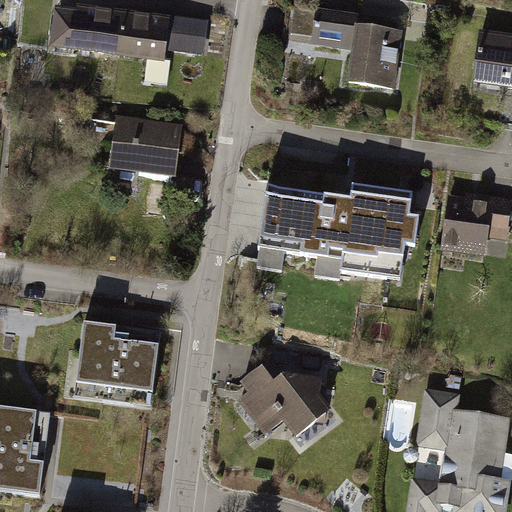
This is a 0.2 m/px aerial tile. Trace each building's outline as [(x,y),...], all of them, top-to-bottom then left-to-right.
[(114,67),(121,14),(79,9),(72,62),(114,67)] [(121,14),(114,67),(164,74),(166,57),(206,63),(211,26),(121,14)] [(394,104),(404,43),(380,40),(382,28),(296,14),(292,43),(312,47),(311,54),(352,61),(346,96),(394,104)] [(511,46),(479,42),(472,101),(511,106),(511,46)] [(177,189),(184,134),(116,125),(109,180),(177,189)] [(425,195),(354,186),(352,201),(270,190),(262,250),(346,261),(345,273),(403,281),(407,247),(417,249),(425,195)] [(511,208),(453,201),(445,264),(488,269),(490,250),(508,252),(511,218),(511,208)] [(159,331),(78,320),(67,403),(147,414),(159,331)] [(320,395),(278,395),(271,400),(260,384),(243,397),(249,406),(239,414),(263,448),(281,435),(294,454),(330,429),(319,413),(320,395)] [(460,406),(425,401),(417,458),(445,463),(440,495),(412,491),(408,511),(507,511),(511,491),(502,490),(511,429),(458,421),(460,406)] [(47,413),(0,407),(0,496),(37,501),(47,413)]
